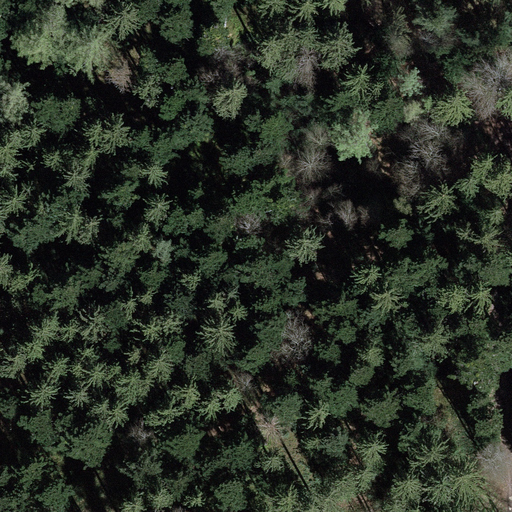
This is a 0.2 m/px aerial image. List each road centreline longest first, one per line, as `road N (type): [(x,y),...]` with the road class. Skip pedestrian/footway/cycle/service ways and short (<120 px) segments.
road 1 (track): [(511,149),(473,160),(422,205),(342,311),(262,386),(177,428),(129,442),(79,440),(32,424),(0,399)]
road 2 (track): [(505,148),(438,85),(391,0)]
